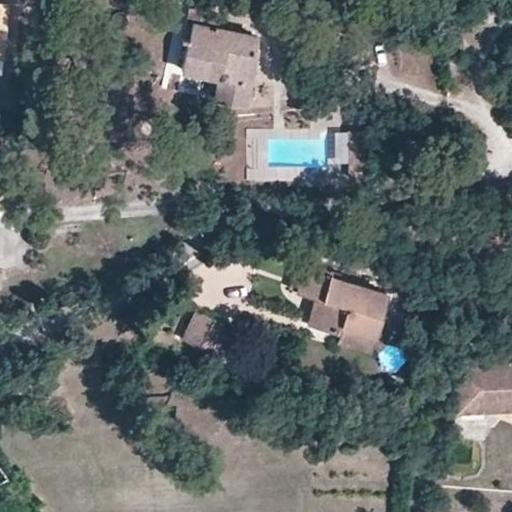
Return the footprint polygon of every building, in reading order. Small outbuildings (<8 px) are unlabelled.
[(0,52),(6,53),(9,2),(0,1),(0,52)] [(201,37),(192,62),(221,74),(215,91),(245,101),(266,43),(227,30),(232,14),(198,2),(193,19),(206,24),(201,37)] [(187,76),(192,62),(201,37),(181,28),(165,69),(187,76)] [(343,143),(364,145),(362,117),(343,115),(343,143)] [(363,161),(364,145),(343,143),(342,161),(363,161)] [(302,315),(341,330),(344,322),(372,332),(386,296),(326,273),(330,264),(304,254),(294,280),(313,287),(302,315)] [(217,355),(231,323),(199,309),(184,341),(217,355)] [(344,322),(341,330),(336,341),(364,352),(372,332),(344,322)] [(472,368),(501,368),(501,357),(472,358),(472,364),(472,368)] [(511,397),(473,398),(472,368),(472,364),(448,363),(449,408),(511,408),(511,397)] [(511,367),(501,368),(472,368),(473,398),(511,397),(511,367)]
